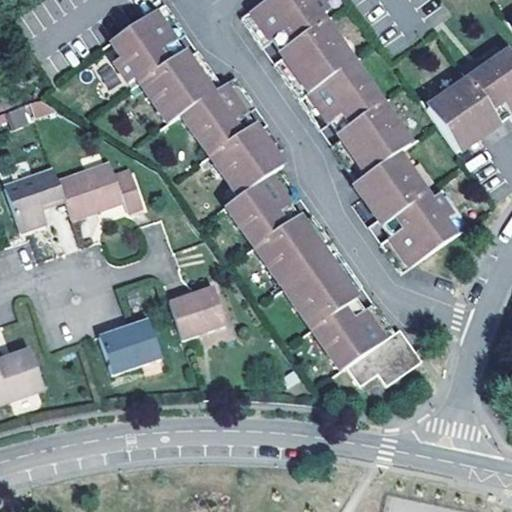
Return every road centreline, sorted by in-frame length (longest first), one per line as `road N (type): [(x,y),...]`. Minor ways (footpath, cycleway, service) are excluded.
road 1 (residential): [(0,462),(64,445),(212,430),(300,434),(447,459)]
road 2 (residential): [(236,0),(223,8),(219,25),(302,142),(330,217),(393,295),(479,329)]
road 3 (residential): [(479,329),(447,459)]
